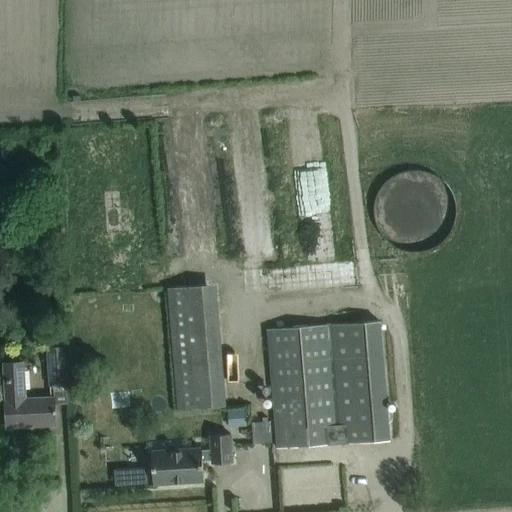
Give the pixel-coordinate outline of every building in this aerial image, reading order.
[(184,133),(182,113),(169,113),(171,133),(184,133)] [(217,284),(205,285),(168,288),(178,409),(226,405),(217,284)] [(387,439),(378,320),(268,328),(277,447),(387,439)] [(48,347),(50,385),(67,384),(65,346),(48,347)] [(3,363),(6,407),(7,427),(54,425),(54,412),(55,412),(55,409),(54,409),(53,397),(25,398),(23,362),(3,363)] [(249,409),(262,408),(262,392),(248,392),(249,409)] [(247,426),(246,411),(233,412),(234,427),(247,426)] [(270,421),(251,423),(253,443),(271,442),(270,421)] [(151,451),(153,484),(203,481),(202,460),(212,460),(212,463),(232,462),(230,434),(210,435),(211,449),(201,449),(201,447),(151,451)] [(115,485),(126,485),(126,468),(114,469),(115,485)]
